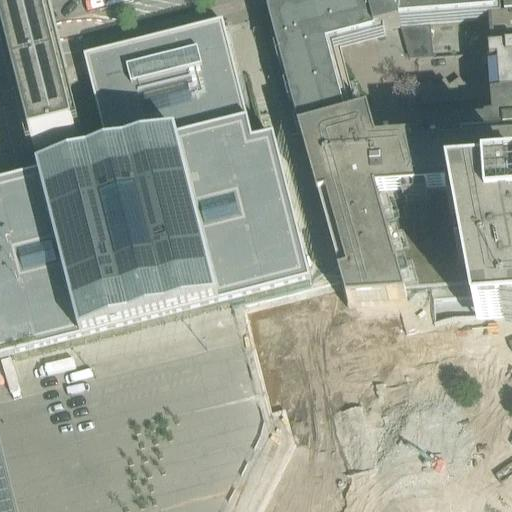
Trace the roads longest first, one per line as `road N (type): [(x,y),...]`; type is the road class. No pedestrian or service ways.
road 1 (unknown): [(229,372),(241,343),(301,333),(304,312),(292,309),(74,355),(69,369),(78,401),(112,396)]
road 2 (unknown): [(122,446),(242,437),(229,372)]
road 3 (tertiary): [(144,0),(0,38)]
road 4 (unknown): [(0,462),(122,446)]
